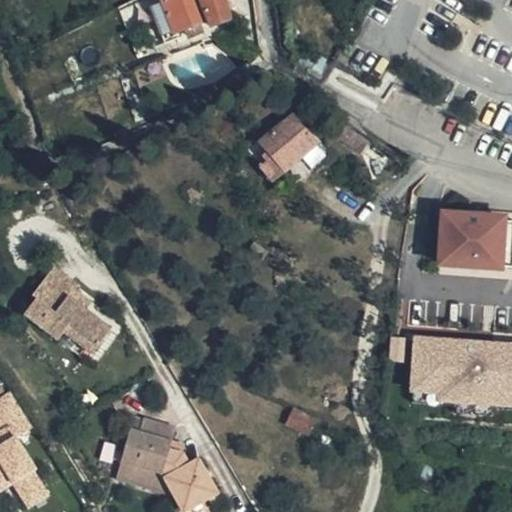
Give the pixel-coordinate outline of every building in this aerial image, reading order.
[(234,23),(225,0),(165,0),(164,1),(164,2),(176,36),(188,32),(202,26),(213,22),(216,29),(234,23)] [(164,40),(176,36),(164,2),(151,6),(164,40)] [(207,35),(202,26),(188,32),(191,40),(197,41),(204,39),(207,35)] [(307,103),(272,126),(286,144),(273,153),(284,167),(331,133),(307,103)] [(499,266),(499,264),(503,219),(503,216),(445,212),(443,240),(437,239),(437,245),(443,245),(442,263),(499,266)] [(511,264),(511,219),(503,219),(499,264),(511,264)] [(81,287),(57,269),(35,297),(38,300),(26,315),(60,342),(71,328),(83,337),(79,344),(94,356),(114,331),(88,311),(72,298),(79,291),(81,287)] [(94,303),(79,291),(72,298),(88,311),(94,303)] [(511,339),(415,333),(411,391),(439,393),(438,400),(511,404),(511,339)] [(0,504),(14,496),(23,511),(40,511),(54,504),(19,445),(35,436),(13,398),(0,405),(0,504)] [(316,417),(293,409),(289,422),(311,430),(316,417)] [(145,433),(135,430),(120,477),(161,490),(166,473),(178,495),(188,511),(191,511),(222,495),(203,463),(196,468),(187,455),(174,451),(178,442),(182,428),(149,418),(145,433)] [(191,446),(178,442),(174,451),(187,455),(191,446)] [(178,495),(166,473),(161,490),(178,495)]
